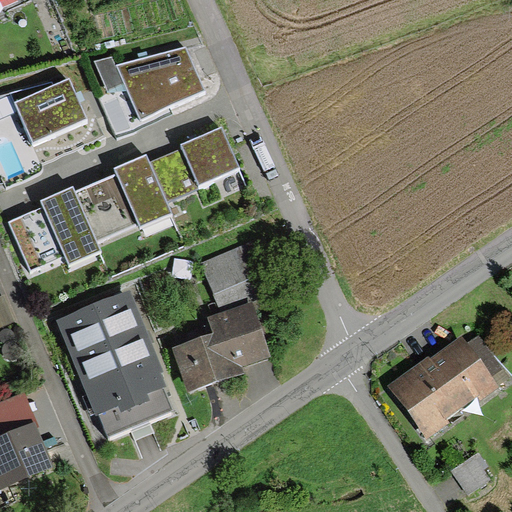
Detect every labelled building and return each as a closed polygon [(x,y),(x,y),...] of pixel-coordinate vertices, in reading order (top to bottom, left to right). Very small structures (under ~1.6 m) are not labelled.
[(142,121),(204,93),(188,51),(118,68),(124,82),(142,121)] [(108,89),(124,82),(118,68),(113,57),(95,61),(108,89)] [(35,147),(87,124),(70,81),(12,94),(35,147)] [(215,133),(146,164),(169,216),(207,199),(212,209),(243,195),(215,133)] [(143,163),(72,197),(95,249),(133,232),(138,242),(171,226),(143,163)] [(71,197),(2,227),(25,280),(63,263),(68,273),(99,259),(71,197)] [(253,242),(202,263),(223,312),(274,291),(253,242)] [(184,405),(134,288),(57,321),(107,438),(184,405)] [(0,296),(0,327),(15,320),(4,295),(0,296)] [(173,345),(189,392),(246,374),(243,365),(271,356),(254,303),(208,318),(213,332),(173,345)] [(426,360),(390,387),(426,436),(506,377),(479,339),(468,348),(463,341),(430,364),(426,360)] [(0,402),(0,435),(34,421),(37,428),(40,427),(25,392),(0,402)] [(0,491),(55,468),(37,428),(34,421),(0,435),(0,491)] [(480,452),(453,472),(470,495),(491,479),(485,470),(490,466),(480,452)]
